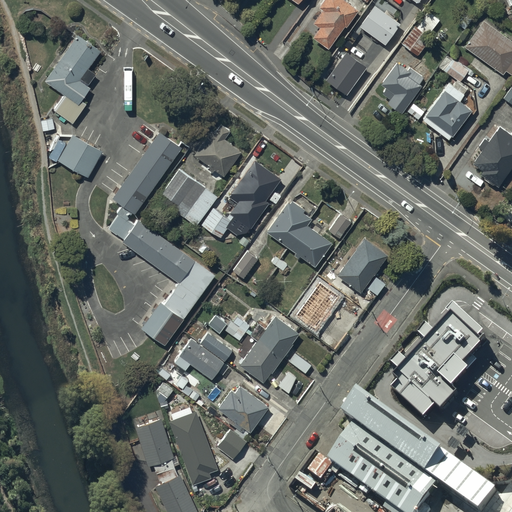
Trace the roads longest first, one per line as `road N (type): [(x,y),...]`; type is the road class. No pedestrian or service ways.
road 1 (secondary): [(453,228),(146,0)]
road 2 (residential): [(279,511),(267,494),(274,473),(453,228)]
